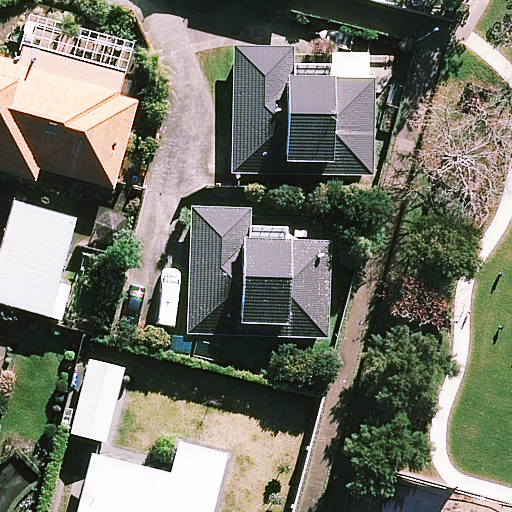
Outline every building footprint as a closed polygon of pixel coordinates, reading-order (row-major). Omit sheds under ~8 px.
[(456,0),(404,0),(402,7),(450,21),(456,0)] [(110,191),(134,103),(116,98),(122,73),(21,45),(15,66),(0,61),(0,173),(33,182),(36,170),(110,191)] [(230,173),(369,179),(373,79),(366,79),(366,56),(332,54),(332,64),(288,63),(288,50),(235,48),(230,173)] [(74,221),(12,204),(0,244),(0,305),(58,322),(68,288),(56,285),(74,221)] [(246,218),(246,207),(192,205),(187,335),(326,340),(331,221),(246,218)] [(511,224),(449,464),(511,480),(511,224)] [(122,369),(88,361),(70,434),(104,442),(122,369)] [(210,511),(224,456),(176,444),(168,474),(91,455),(76,511),(210,511)]
